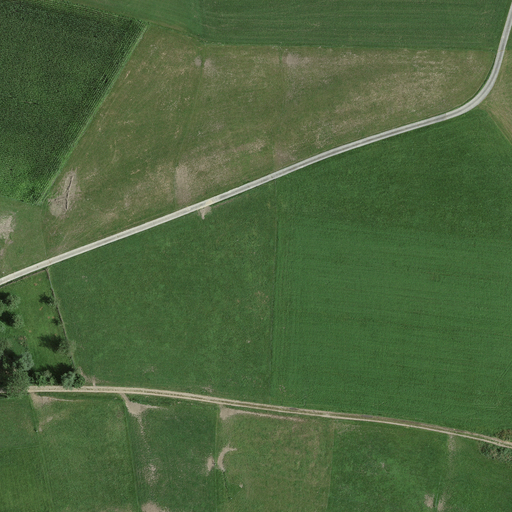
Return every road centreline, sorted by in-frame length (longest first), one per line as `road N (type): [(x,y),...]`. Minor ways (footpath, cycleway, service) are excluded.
road 1 (track): [(0,284),(469,107),(495,77),(511,16)]
road 2 (track): [(511,442),(411,422),(163,394),(0,391)]
